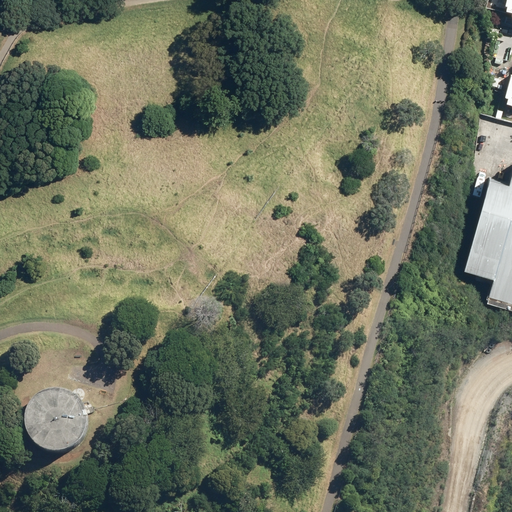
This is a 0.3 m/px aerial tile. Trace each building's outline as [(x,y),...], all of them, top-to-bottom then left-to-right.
[(511,0),(502,0),(501,7),(502,8),(500,13),(506,14),(505,18),(511,19),(511,0)] [(506,70),(499,68),(491,88),(499,90),(506,70)] [(511,78),(507,77),(501,99),(504,100),(502,105),(508,107),(508,108),(511,109),(511,78)] [(511,163),(507,181),(488,175),(462,268),(492,276),(486,300),(511,307),(511,163)] [(41,453),(52,455),(63,454),(72,450),(80,442),(85,433),(86,422),(83,411),(78,402),(69,396),(59,392),(49,392),(39,396),(31,402),(25,410),(22,420),(23,430),(26,439),(33,447),(41,453)]
